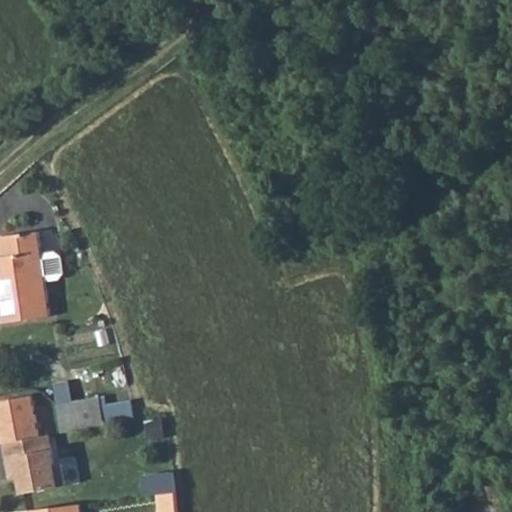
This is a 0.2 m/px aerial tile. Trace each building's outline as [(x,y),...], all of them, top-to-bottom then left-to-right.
[(39,233),(2,236),(6,273),(0,273),(0,318),(0,324),(49,319),(39,233)] [(46,251),(49,277),(66,274),(63,249),(46,251)] [(0,442),(4,441),(39,436),(31,394),(0,398),(0,442)] [(59,404),(63,431),(105,424),(102,410),(100,398),(59,404)] [(131,405),(105,409),(110,423),(135,418),(131,405)] [(39,436),(4,441),(9,477),(19,476),(23,491),(67,484),(63,462),(55,463),(50,434),(39,436)] [(178,511),(177,500),(176,491),(158,493),(160,511),(178,511)] [(81,511),(80,503),(30,509),(30,511),(81,511)]
